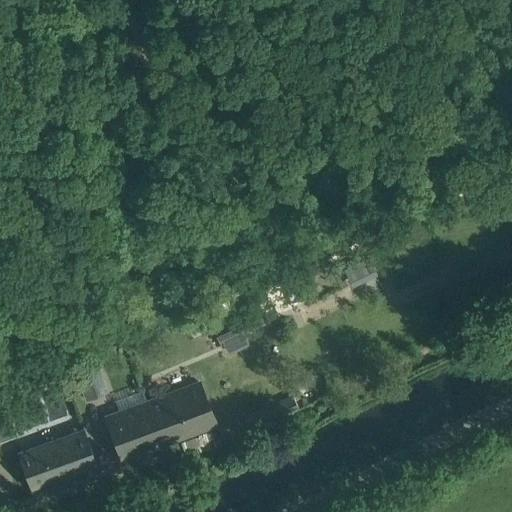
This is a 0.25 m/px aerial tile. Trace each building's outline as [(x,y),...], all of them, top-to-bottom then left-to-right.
[(367,256),(345,267),(351,279),(374,268),(367,256)] [(254,301),(211,321),(220,342),(225,339),(223,336),(239,328),(241,332),(263,322),(254,301)] [(95,357),(75,365),(86,396),(107,389),(95,357)] [(168,391),(168,392),(105,415),(121,458),(216,423),(200,380),(168,391)] [(249,428),(298,408),(292,395),(243,416),(249,428)] [(1,406),(0,406),(0,427),(8,425),(8,424),(1,406)] [(83,428),(17,452),(30,487),(96,464),(83,428)]
